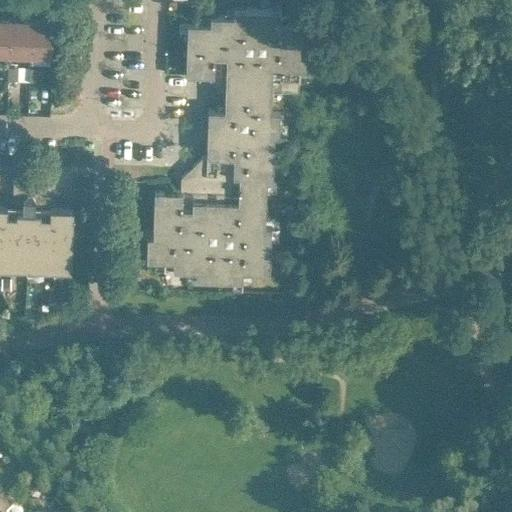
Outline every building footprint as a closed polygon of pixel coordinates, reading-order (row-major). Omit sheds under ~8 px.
[(188,22),(186,73),(211,73),(211,78),(220,89),(224,89),(224,108),(207,108),(206,154),(182,176),(181,190),(155,189),(153,235),(148,234),(147,258),(164,259),(164,268),(196,269),(196,278),(242,279),(243,270),(270,271),(272,224),(266,224),(267,180),(273,180),(275,135),(279,135),(280,111),(271,110),(272,90),(299,90),(300,68),(305,68),(307,21),(280,20),(281,8),(234,7),(233,15),(211,14),(210,22),(188,22)] [(0,52),(9,53),(10,18),(0,17),(0,52)] [(31,54),(32,19),(10,18),(9,53),(31,54)] [(54,19),(32,19),(31,54),(52,54),(54,19)] [(183,43),(183,32),(164,31),(164,42),(183,43)] [(177,74),(177,59),(163,59),(163,75),(177,74)] [(17,79),(18,65),(8,65),(7,78),(17,79)] [(39,66),(30,66),(29,79),(39,79),(39,66)] [(46,200),(47,173),(14,171),(13,198),(16,202),(23,203),(23,206),(0,204),(0,266),(72,269),(74,208),(35,206),(35,203),(42,203),(46,200)] [(2,498),(0,499),(0,511),(11,511),(14,510),(2,498)]
